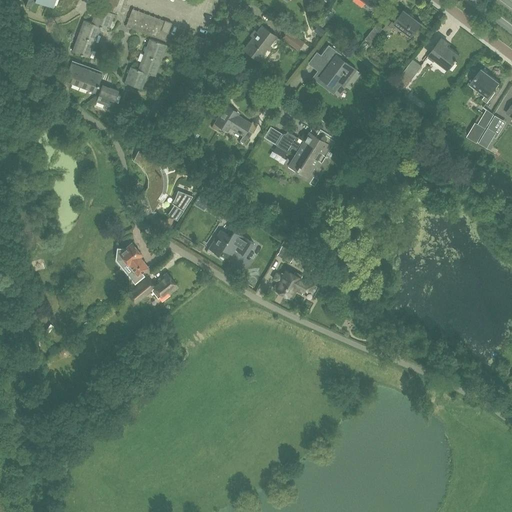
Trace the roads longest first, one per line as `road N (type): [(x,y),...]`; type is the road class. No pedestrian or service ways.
road 1 (residential): [(511,424),(415,368),(274,310),(153,233),(135,217),(121,154),(104,129),(0,69)]
road 2 (residential): [(271,92),(216,57),(230,0)]
